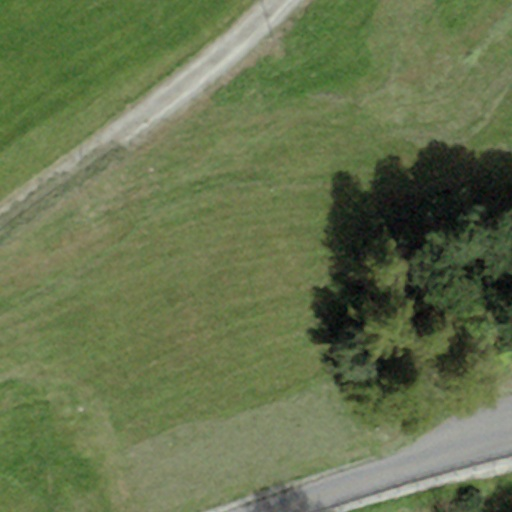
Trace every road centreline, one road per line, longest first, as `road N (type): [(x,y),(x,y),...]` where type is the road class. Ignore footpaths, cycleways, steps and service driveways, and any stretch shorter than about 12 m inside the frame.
road 1 (track): [(0,221),(282,0)]
road 2 (unclassified): [(245,511),(408,458),(511,442)]
